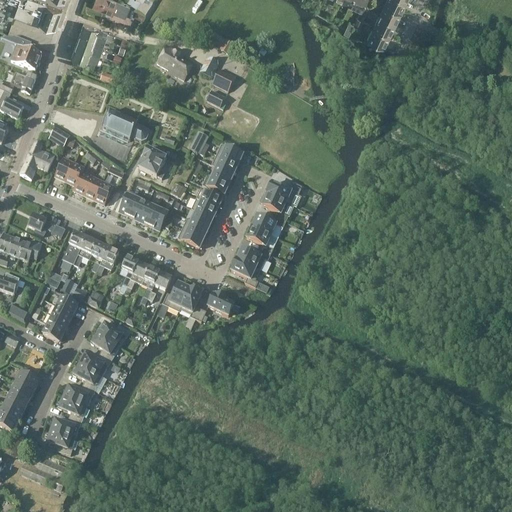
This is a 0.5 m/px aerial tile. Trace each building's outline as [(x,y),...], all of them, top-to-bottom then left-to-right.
[(3,0),(19,6),(18,9),(14,17),(28,22),(38,26),(39,24),(49,28),(55,30),(62,11),(32,0),(3,0)] [(125,19),(129,7),(117,2),(111,0),(95,0),(93,6),(112,14),(125,19)] [(135,9),(141,0),(128,0),(127,3),(135,9)] [(362,9),(366,0),(351,0),(350,4),(362,9)] [(400,12),(405,1),(403,0),(387,0),(385,5),(400,12)] [(395,24),(400,12),(385,5),(379,16),(395,24)] [(141,21),(144,16),(137,12),(134,17),(141,21)] [(389,35),(395,24),(379,16),(374,28),(389,35)] [(360,30),(363,22),(357,19),(353,27),(360,30)] [(103,44),(107,33),(83,24),(79,35),(103,44)] [(227,57),(233,47),(200,27),(194,37),(227,57)] [(383,47),(389,35),(374,28),(368,39),(383,47)] [(99,55),(103,44),(79,35),(71,58),(79,61),(80,62),(83,64),(85,63),(87,63),(87,62),(93,64),(96,54),(99,55)] [(20,41),(8,36),(7,40),(19,45),(20,41)] [(35,73),(42,57),(17,47),(10,63),(35,73)] [(184,82),(192,67),(179,59),(181,57),(166,48),(156,65),(168,72),(168,73),(184,82)] [(228,93),(236,79),(219,71),(212,85),(228,93)] [(29,73),(26,80),(35,83),(37,76),(29,73)] [(113,86),(116,79),(102,74),(100,82),(113,86)] [(0,91),(5,94),(11,97),(15,88),(22,91),(21,93),(29,96),(35,83),(26,80),(15,75),(10,86),(10,88),(4,85),(0,83),(0,91)] [(487,94),(496,79),(490,76),(481,91),(487,94)] [(220,110),(225,100),(212,93),(207,103),(220,110)] [(5,94),(0,103),(0,112),(1,113),(1,114),(18,122),(18,120),(20,120),(22,117),(21,114),(24,109),(9,101),(11,97),(5,94)] [(483,104),(487,99),(482,95),(478,101),(483,104)] [(105,122),(101,130),(107,133),(105,138),(122,145),(124,141),(129,143),(131,140),(141,144),(146,142),(148,137),(146,133),(136,128),(137,126),(109,113),(106,119),(105,122)] [(7,126),(0,122),(0,145),(1,146),(8,132),(6,130),(7,126)] [(53,131),(49,138),(60,144),(58,147),(62,149),(64,145),(67,141),(69,138),(54,129),(53,131)] [(191,145),(189,150),(200,157),(203,151),(205,146),(209,139),(200,135),(194,147),(191,145)] [(166,139),(164,143),(173,147),(174,142),(166,139)] [(69,140),(66,147),(72,149),(75,143),(69,140)] [(25,165),(20,177),(31,182),(35,176),(37,170),(42,172),(48,175),(55,160),(42,154),(40,152),(42,147),(39,146),(35,144),(25,165)] [(217,157),(238,167),(243,157),(226,149),(221,147),(217,157)] [(145,160),(139,171),(157,180),(157,179),(161,181),(165,174),(161,172),(166,161),(148,151),(144,160),(145,160)] [(217,157),(212,168),(216,170),(233,178),(238,167),(217,157)] [(97,162),(91,158),(88,161),(88,162),(93,166),(97,162)] [(63,162),(55,179),(65,184),(74,167),(63,162)] [(103,163),(100,166),(107,171),(110,168),(111,167),(104,162),(103,163)] [(110,169),(108,174),(122,180),(123,178),(124,176),(111,166),(110,169)] [(74,167),(65,184),(75,189),(76,189),(82,175),(84,171),(74,167)] [(215,172),(212,179),(229,187),(233,178),(216,170),(215,172)] [(75,189),(73,193),(84,198),(92,180),(86,177),(82,175),(76,189),(75,189)] [(207,177),(202,188),(207,190),(207,189),(224,198),(229,187),(212,179),(207,177)] [(92,180),(84,198),(94,203),(103,185),(92,180)] [(103,185),(94,203),(105,208),(106,206),(107,203),(113,190),(103,185)] [(272,185),(267,196),(288,206),(290,207),(295,197),(298,198),(301,192),(300,192),(301,189),(294,185),(293,188),(290,187),(288,192),(282,190),(272,185)] [(201,191),(196,201),(218,211),(223,201),(205,193),(201,191)] [(128,197),(120,214),(129,219),(138,201),(128,196),(128,197)] [(264,203),(262,208),(277,215),(275,220),(286,225),(288,219),(284,217),(288,206),(267,196),(266,197),(265,197),(262,203),(264,203)] [(138,201),(129,219),(139,223),(148,206),(149,204),(147,203),(139,199),(138,201)] [(196,202),(191,211),(213,221),(218,211),(196,201),(196,202)] [(148,206),(139,223),(149,228),(158,210),(148,206)] [(158,210),(149,228),(150,229),(159,233),(167,216),(169,213),(159,209),(159,208),(158,210)] [(187,221),(209,231),(213,221),(191,211),(191,212),(196,214),(194,218),(191,223),(187,221)] [(32,217),(27,228),(35,232),(34,234),(44,239),(46,233),(46,232),(46,231),(52,233),(51,235),(62,240),(65,232),(55,227),(57,222),(51,220),(49,225),(32,217)] [(252,228),(252,229),(271,238),(276,227),(283,231),(286,225),(275,220),(273,225),(257,218),(252,228)] [(187,221),(182,231),(204,241),(209,231),(187,221)] [(249,236),(246,240),(262,248),(260,253),(271,258),(273,252),(266,249),(267,247),(271,239),(271,238),(252,229),(251,230),(250,229),(247,235),(249,236)] [(181,234),(178,241),(182,243),(187,246),(187,247),(193,250),(194,249),(199,251),(204,241),(182,231),(181,234)] [(73,267),(86,240),(75,235),(62,262),(73,267)] [(0,252),(7,256),(13,240),(3,236),(0,243),(0,252)] [(17,260),(23,244),(13,240),(7,256),(11,257),(10,259),(14,261),(15,259),(17,260)] [(35,262),(41,246),(25,240),(23,244),(17,260),(28,264),(29,260),(35,262)] [(88,263),(91,257),(97,245),(86,240),(73,267),(77,269),(82,260),(88,263)] [(102,262),(107,250),(97,245),(91,257),(102,262)] [(110,273),(119,256),(107,250),(102,262),(99,268),(96,275),(100,277),(104,270),(110,273)] [(238,254),(236,260),(237,261),(237,262),(260,273),(265,262),(268,263),(271,258),(260,253),(258,258),(252,255),(242,250),(240,255),(238,254)] [(0,265),(6,268),(9,262),(0,258),(0,265)] [(123,297),(125,294),(138,265),(127,259),(122,272),(128,275),(119,294),(123,297)] [(236,263),(231,273),(247,280),(245,286),(255,291),(258,285),(255,283),(260,273),(237,262),(236,263)] [(141,288),(149,270),(138,265),(125,294),(129,296),(134,285),(141,288)] [(151,305),(155,297),(151,294),(154,287),(160,275),(149,270),(141,288),(147,291),(142,300),(151,305)] [(165,292),(171,280),(160,275),(154,287),(165,292)] [(19,281),(7,276),(5,281),(0,279),(0,291),(14,297),(19,281)] [(57,290),(60,284),(49,279),(45,285),(57,290)] [(167,296),(163,307),(180,315),(181,313),(180,312),(190,291),(189,290),(190,289),(184,286),(183,288),(179,286),(175,293),(173,299),(167,296)] [(82,304),(87,295),(76,290),(72,299),(82,304)] [(190,291),(180,312),(181,313),(186,315),(191,317),(190,319),(196,323),(201,325),(206,314),(195,309),(201,296),(190,291)] [(98,310),(101,304),(86,297),(83,303),(98,310)] [(211,303),(208,309),(228,318),(234,306),(227,303),(227,302),(216,297),(215,298),(214,297),(211,303)] [(74,318),(74,317),(73,316),(78,307),(61,299),(56,309),(73,317),(74,318)] [(12,306),(7,317),(25,326),(30,316),(12,306)] [(69,327),(70,326),(68,326),(73,317),(56,309),(52,318),(68,326),(69,327)] [(133,327),(136,321),(127,317),(124,323),(133,327)] [(65,336),(65,335),(64,335),(68,326),(52,318),(47,327),(63,335),(65,336)] [(115,332),(107,327),(107,326),(105,324),(99,332),(100,333),(98,335),(119,349),(126,340),(129,336),(119,328),(115,332)] [(60,345),(60,344),(59,344),(63,335),(47,327),(43,336),(60,345)] [(15,349),(20,340),(9,335),(4,343),(15,349)] [(119,349),(98,335),(97,338),(96,337),(91,345),(93,347),(94,347),(102,352),(99,357),(111,364),(114,359),(113,359),(119,349)] [(96,362),(87,357),(88,356),(85,355),(80,363),(81,364),(80,366),(102,379),(107,369),(108,369),(111,364),(99,357),(96,362)] [(102,379),(80,366),(78,369),(77,369),(73,377),(76,379),(76,378),(85,383),(83,388),(95,394),(97,389),(97,388),(102,379)] [(40,384),(32,379),(34,374),(24,369),(16,384),(34,393),(39,384),(40,384)] [(35,394),(34,393),(16,384),(11,394),(29,404),(33,394),(35,395),(35,394)] [(80,393),(71,389),(68,387),(64,396),(65,396),(64,399),(87,409),(91,399),(92,399),(95,394),(83,388),(80,393)] [(30,404),(29,404),(11,394),(6,405),(23,414),(28,404),(29,405),(30,404)] [(87,409),(64,399),(63,402),(62,402),(58,411),(61,412),(62,411),(71,415),(69,420),(81,425),(83,420),(83,419),(87,409)] [(25,414),(23,414),(6,405),(0,415),(18,424),(23,414),(24,415),(25,414)] [(19,424),(18,424),(0,415),(0,427),(13,435),(18,424),(19,425),(19,424)] [(79,431),(81,425),(69,420),(67,426),(57,423),(57,422),(54,421),(51,430),(52,430),(51,433),(75,441),(78,430),(79,431)] [(75,441),(51,433),(50,436),(49,436),(46,445),(49,446),(50,445),(54,447),(53,450),(58,451),(58,454),(70,457),(72,452),(71,452),(75,441)] [(62,494),(76,464),(20,439),(17,447),(30,453),(20,475),(62,494)]
